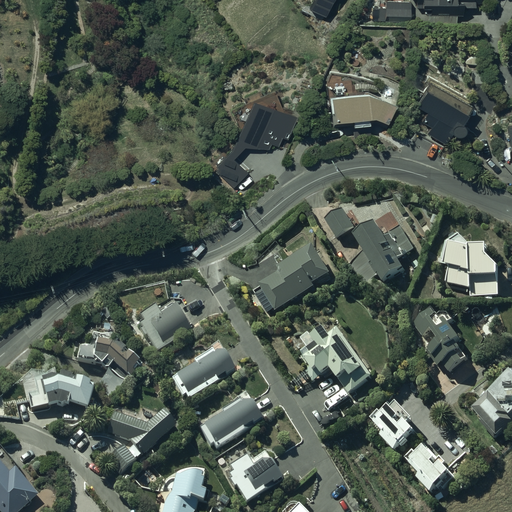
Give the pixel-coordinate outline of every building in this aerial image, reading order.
[(408,0),(409,0),(416,0),(416,9),(422,9),(422,12),(426,12),(426,17),(427,17),(427,27),(454,26),(454,17),(462,17),(462,10),(475,10),(475,5),(481,5),(480,0),(408,0)] [(410,4),(385,3),(384,9),(379,9),(379,21),(385,21),(385,23),(410,23),(410,4)] [(465,56),(465,65),(470,65),(470,66),(477,66),(477,56),(465,56)] [(416,89),(423,94),(421,97),(422,98),(412,114),(421,120),(422,118),(437,128),(439,125),(452,134),(462,119),(461,118),(469,106),(430,83),(431,81),(416,71),(407,86),(415,91),(416,89)] [(485,91),(484,71),(475,71),(477,91),(474,91),(474,105),(477,108),(481,108),(482,104),(482,93),(480,93),(480,91),(485,91)] [(325,88),(326,99),(329,99),(329,103),(331,103),(335,126),(352,124),(353,139),(370,137),(369,123),(374,122),(386,128),(395,108),(376,99),(376,98),(368,93),(364,93),(364,96),(353,97),(351,81),(342,82),(342,76),(330,75),(327,82),(328,87),(325,88)] [(284,108),(273,83),(224,105),(236,131),(230,145),(208,168),(231,190),(249,172),(237,160),(250,147),(271,153),(273,147),(281,150),(284,142),(291,144),(301,113),(284,108)] [(344,211),(326,221),(337,240),(355,229),(344,211)] [(376,226),(354,240),(363,253),(351,263),(363,283),(375,275),(377,277),(378,276),(384,286),(404,273),(397,262),(403,258),(390,237),(385,240),(376,226)] [(488,245),(466,245),(459,239),(446,246),(447,247),(441,268),(445,269),(445,270),(450,271),(445,287),(467,295),(468,293),(471,294),(471,299),(499,300),(499,271),(488,260),(488,245)] [(263,291),(255,294),(269,314),(276,310),(277,312),(317,290),(316,288),(332,278),(316,252),(280,272),(282,276),(262,289),(263,291)] [(157,353),(190,332),(173,306),(158,314),(156,310),(140,318),(143,323),(140,325),(142,329),(140,330),(144,338),(147,337),(157,353)] [(433,311),(425,316),(427,320),(414,328),(423,341),(433,338),(440,348),(429,355),(434,361),(433,362),(439,370),(445,369),(449,376),(459,375),(468,365),(458,350),(461,347),(446,325),(443,328),(437,321),(438,321),(433,311)] [(124,355),(126,353),(117,345),(109,340),(110,336),(93,332),(90,346),(81,344),(77,362),(96,366),(97,364),(102,369),(103,368),(107,372),(113,366),(129,381),(141,367),(128,355),(127,357),(124,355)] [(354,397),(374,384),(337,332),(333,334),(335,336),(329,340),(330,342),(328,344),(326,340),(317,345),(318,347),(315,349),(313,346),(301,354),(304,359),(302,360),(311,374),(307,376),(314,386),(322,380),(323,383),(332,377),(339,388),(342,386),(350,398),(353,396),(354,397)] [(178,379),(172,382),(183,400),(186,398),(188,402),(234,375),(225,362),(218,359),(215,359),(212,356),(194,365),(196,368),(177,378),(178,379)] [(511,380),(506,379),(505,386),(489,397),(490,403),(474,416),(498,443),(505,438),(507,440),(511,435),(511,380)] [(73,389),(61,385),(60,388),(54,386),(50,387),(49,382),(33,386),(36,397),(27,399),(27,400),(30,415),(48,411),(49,417),(56,415),(67,419),(69,412),(87,418),(93,399),(90,398),(91,395),(77,390),(76,393),(72,391),(73,389)] [(205,426),(200,429),(210,446),(214,444),(217,448),(261,422),(252,408),(243,404),(242,405),(240,403),(222,412),(223,414),(204,424),(205,426)] [(412,431),(414,429),(398,410),(395,413),(389,406),(379,414),(380,415),(371,423),(375,428),(374,430),(383,441),(381,443),(395,458),(401,455),(402,457),(417,443),(415,442),(417,440),(415,438),(417,436),(412,431)] [(176,427),(164,413),(162,415),(146,408),(140,423),(115,413),(108,429),(130,439),(133,443),(132,444),(127,449),(123,445),(109,458),(122,473),(137,460),(135,458),(141,453),(142,455),(176,427)] [(441,457),(438,460),(423,443),(415,450),(407,457),(412,462),(411,462),(420,472),(418,474),(432,490),(435,486),(437,488),(442,484),(445,487),(455,478),(452,475),(444,466),(447,463),(441,457)] [(0,511),(22,511),(37,499),(17,476),(20,474),(0,452),(0,511)] [(250,461),(247,457),(231,467),(234,472),(230,474),(232,478),(230,479),(236,487),(237,486),(246,502),(282,480),(265,452),(250,461)] [(196,511),(197,508),(203,509),(210,493),(204,491),(205,480),(201,480),(201,478),(198,478),(197,478),(197,477),(196,477),(195,477),(194,477),(193,477),(192,477),(192,476),(191,476),(190,476),(189,476),(188,477),(187,477),(186,477),(185,477),(184,477),(183,477),(183,478),(182,478),(181,478),(176,478),(173,499),(172,499),(171,499),(171,500),(170,500),(169,500),(169,501),(168,501),(168,502),(167,502),(167,503),(166,503),(166,504),(165,505),(165,506),(164,507),(164,508),(162,511),(196,511)]
